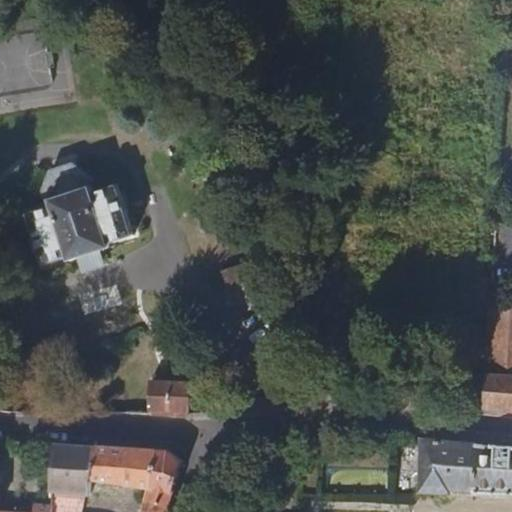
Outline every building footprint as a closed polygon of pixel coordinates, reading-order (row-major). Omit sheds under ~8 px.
[(310,127),(298,127),(287,136),(287,151),(294,159),(309,160),(319,150),(319,136),(310,127)] [(94,180),(77,168),(50,176),(44,198),(45,201),(46,202),(53,205),(53,198),(58,185),(72,181),(77,181),(91,190),(94,184),(94,180)] [(77,181),(72,181),(58,185),(53,198),(53,205),(54,211),(31,218),(47,270),(71,262),(72,266),(84,262),(100,257),(112,253),(111,248),(135,241),(120,190),(97,197),(95,192),(91,190),(77,181)] [(103,266),(100,257),(84,262),(87,271),(103,266)] [(265,286),(263,281),(229,290),(230,295),(265,286)] [(276,326),(265,286),(230,295),(234,310),(239,331),(240,335),(276,326)] [(511,309),(492,310),(486,409),(511,412),(511,309)] [(239,331),(234,310),(224,313),(229,333),(239,331)] [(192,385),(157,383),(156,420),(191,421),(192,385)] [(369,395),(354,395),(354,399),(355,410),(372,409),(373,395),(369,395)] [(146,401),(121,399),(121,413),(145,415),(146,401)] [(511,444),(424,439),(422,491),(451,492),(452,489),(511,491),(511,444)] [(55,454),(56,444),(39,443),(39,452),(55,454)] [(88,492),(90,479),(94,445),(56,444),(55,454),(52,489),(88,492)] [(166,511),(181,460),(168,450),(94,445),(90,479),(152,488),(145,511),(166,511)] [(32,511),(50,511),(51,504),(34,503),(32,511)] [(408,511),(409,504),(394,503),(393,511),(408,511)]
